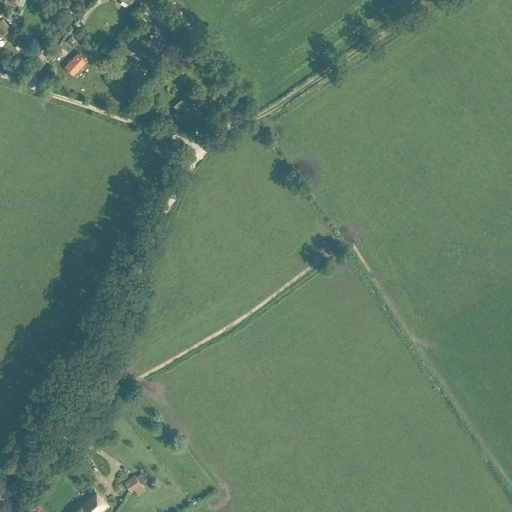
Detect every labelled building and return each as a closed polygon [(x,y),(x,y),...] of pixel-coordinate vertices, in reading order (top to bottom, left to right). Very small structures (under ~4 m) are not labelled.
[(72,0),(68,0),(64,4),(68,9),(75,3),(72,0)] [(10,28),(2,19),(0,21),(0,31),(0,32),(2,35),(10,28)] [(27,25),(21,29),(26,35),(31,31),(27,25)] [(147,40),(160,48),(168,34),(155,27),(147,40)] [(72,46),(75,43),(77,41),(71,36),(69,38),(66,41),(72,46)] [(17,43),(22,49),(26,45),(22,39),(17,43)] [(65,66),(73,75),(87,60),(79,52),(65,66)] [(132,82),(138,85),(142,79),(136,76),(132,82)] [(201,111),(199,109),(203,105),(196,97),(181,109),(188,117),(192,114),(194,117),(201,111)] [(140,109),(145,111),(149,104),(144,102),(140,109)] [(144,488),(135,475),(124,482),(130,490),(134,488),(138,494),(143,491),(141,490),(144,488)] [(69,511),(102,511),(109,506),(95,489),(69,511)]
